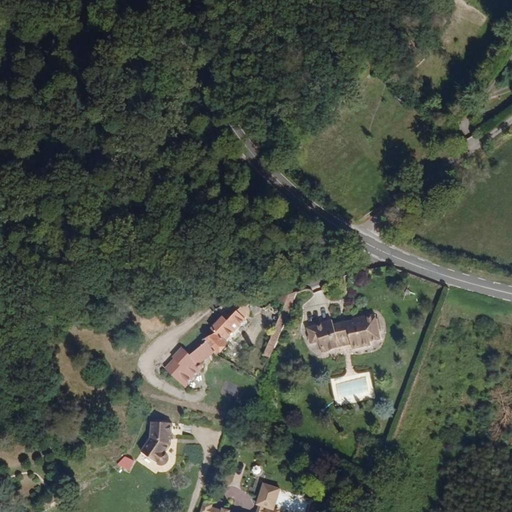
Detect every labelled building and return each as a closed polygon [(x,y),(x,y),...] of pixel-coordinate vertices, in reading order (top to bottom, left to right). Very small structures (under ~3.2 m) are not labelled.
[(274,374),(289,340),(295,309),(281,316),(277,336),(274,335),(260,368),(274,374)] [(232,358),(231,356),(253,333),(261,322),(245,320),(229,335),(216,347),(208,355),(211,359),(193,373),(172,391),(186,406),(188,404),(188,403),(206,385),(203,382),(219,368),(221,369),(232,358)] [(216,347),(229,335),(225,331),(212,342),(216,347)] [(366,360),(365,350),(375,348),(373,337),(368,338),(367,336),(366,334),(350,336),(350,338),(333,340),(329,343),(326,337),(310,344),(313,351),(305,355),(308,362),(316,359),(319,366),(324,365),(326,369),(335,365),(334,360),(334,356),(346,354),(347,363),(351,365),(363,364),(366,360)] [(313,351),(310,344),(302,347),(305,355),(313,351)] [(377,358),(375,348),(365,350),(366,360),(377,358)] [(347,363),(346,354),(334,356),(334,360),(335,365),(347,363)] [(172,391),(193,373),(186,366),(176,375),(176,376),(178,378),(168,387),(172,391)] [(168,387),(178,378),(176,376),(166,385),(168,387)] [(356,396),(363,379),(336,383),(339,399),(356,396)] [(371,394),(369,379),(363,379),(356,396),(371,394)] [(167,445),(168,422),(148,421),(148,438),(144,444),(150,447),(164,463),(167,460),(168,457),(167,454),(164,450),(167,445)] [(164,463),(150,447),(144,444),(139,451),(159,462),(164,463)] [(117,466),(128,472),(134,461),(122,455),(117,466)] [(281,487),(262,482),(255,504),(261,506),(259,511),(279,511),(280,511),(274,509),(281,487)] [(228,511),(229,509),(203,501),(199,511),(228,511)]
